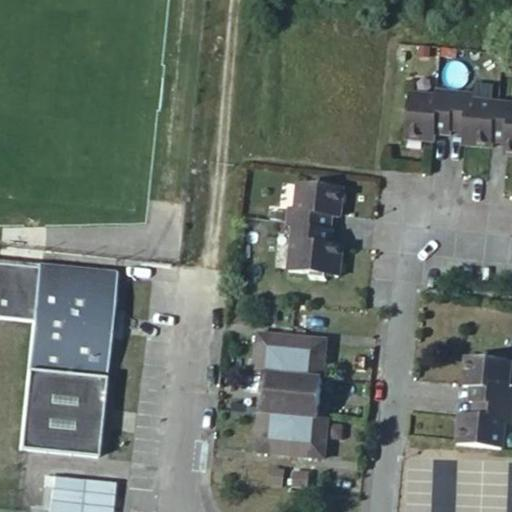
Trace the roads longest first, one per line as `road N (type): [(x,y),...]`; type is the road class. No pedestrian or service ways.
road 1 (residential): [(371,511),(402,241),(452,217),(511,223)]
road 2 (track): [(233,0),(200,285)]
road 3 (track): [(216,147),(385,169),(402,241)]
road 4 (residential): [(172,511),(200,285)]
